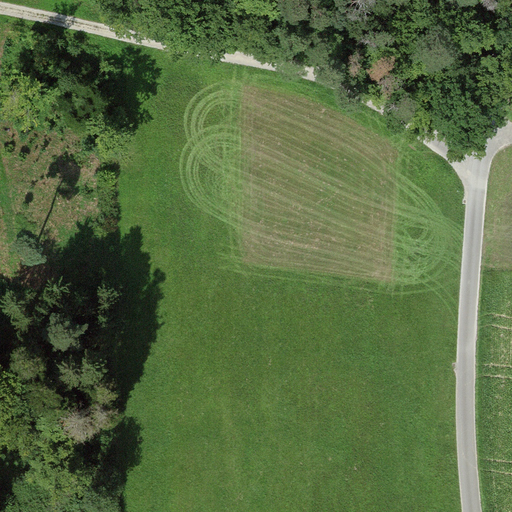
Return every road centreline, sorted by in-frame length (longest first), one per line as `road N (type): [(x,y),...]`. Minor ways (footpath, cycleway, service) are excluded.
road 1 (track): [(0,7),(340,85),(398,113),(479,179)]
road 2 (unclassified): [(511,14),(490,93),(479,179),(470,322),(474,511)]
